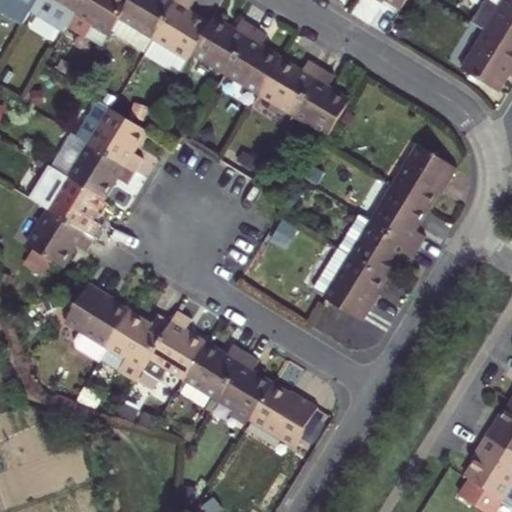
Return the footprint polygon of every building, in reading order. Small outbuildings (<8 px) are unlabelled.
[(0,0),(0,21),(14,30),(22,17),(32,0),(0,0)] [(32,0),(22,17),(56,38),(67,20),(79,0),(32,0)] [(79,0),(67,20),(102,41),(112,25),(123,7),(111,0),(79,0)] [(127,0),(123,7),(112,25),(147,46),(175,1),(172,0),(155,0),(153,4),(146,0),(127,0)] [(477,0),(467,15),(481,24),(511,43),(511,1),(509,0),(477,0)] [(175,1),(147,46),(181,67),(185,61),(202,34),(188,25),(180,20),(187,9),(175,1)] [(511,61),(511,43),(481,24),(458,60),(493,82),(498,75),(504,65),(508,59),(511,61)] [(202,34),(185,61),(218,82),(247,36),(232,27),(225,39),(217,34),(206,27),(202,34)] [(218,82),(251,102),(272,68),(261,61),(251,55),(259,43),(247,36),(218,82)] [(286,122),(314,77),(299,68),(292,80),(281,74),(272,68),(251,102),(286,122)] [(326,84),(314,77),(286,122),(319,143),(340,110),(328,102),(318,97),(326,84)] [(70,135),(82,143),(128,173),(137,161),(125,153),(131,143),(139,132),(92,101),(70,135)] [(128,173),(82,143),(60,178),(95,200),(104,187),(109,180),(120,187),(128,173)] [(446,176),(410,153),(384,194),(418,215),(427,201),(435,188),(438,190),(446,176)] [(95,200),(60,178),(43,166),(21,199),(39,211),(85,241),(93,229),(82,221),(89,211),(95,200)] [(435,188),(427,201),(430,203),(435,194),(438,190),(435,188)] [(384,194),(363,228),(410,257),(418,244),(408,238),(405,236),(411,227),(418,215),(384,194)] [(77,255),(85,241),(39,211),(18,245),(26,250),(47,263),(53,268),(61,256),(66,248),(77,255)] [(410,257),(363,228),(343,261),(377,282),(384,270),(388,263),(391,265),(401,271),(410,257)] [(47,263),(26,250),(16,266),(37,280),(47,263)] [(377,282),(343,261),(316,306),(352,328),(361,314),(358,312),(366,299),(371,290),(377,282)] [(100,349),(121,315),(111,309),(103,304),(105,302),(79,286),(57,323),(72,333),(67,343),(68,349),(91,364),(100,349)] [(369,302),(366,299),(358,312),(361,314),(369,302)] [(138,363),(161,324),(146,315),(140,327),(131,321),(121,315),(100,349),(117,360),(109,372),(125,382),(138,363)] [(166,317),(161,324),(138,363),(173,384),(194,351),(182,344),(171,337),(178,324),(166,317)] [(202,356),(194,351),(173,384),(205,404),(234,358),(221,350),(213,363),(202,356)] [(240,425),(261,391),(247,384),(239,378),(246,366),(234,358),(205,404),(240,425)] [(269,396),(261,391),(240,425),(282,450),(305,412),(279,396),(276,401),(269,396)] [(511,456),(511,407),(507,404),(499,417),(495,423),(490,419),(484,428),(479,436),(511,456)] [(494,413),(490,419),(495,423),(499,417),(494,413)] [(484,511),(488,511),(511,476),(511,456),(479,436),(474,445),(469,452),(474,456),(470,462),(462,474),(467,477),(456,494),(484,511)] [(470,462),(474,456),(469,452),(465,458),(470,462)]
